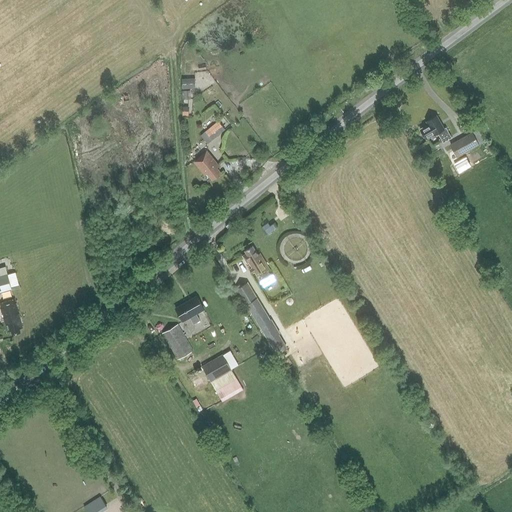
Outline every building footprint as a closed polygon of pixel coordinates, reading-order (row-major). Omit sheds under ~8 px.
[(182,89),(195,88),(194,79),(182,79),(182,89)] [(444,129),(436,115),(426,121),(428,124),(420,129),(426,139),(437,133),(442,143),(451,138),(445,128),(444,129)] [(200,135),(208,144),(225,129),(218,121),(200,135)] [(456,157),(479,145),(478,144),(483,142),(477,130),(450,145),(456,157)] [(207,172),(213,179),(220,173),(216,168),(219,165),(207,151),(194,162),(204,174),(207,172)] [(466,158),(454,164),(458,173),(470,166),(466,158)] [(247,261),(255,275),(258,273),(261,278),(260,281),(263,285),(266,286),(274,281),(275,278),(272,274),(270,273),(259,254),(257,255),(252,246),(244,250),(245,253),(242,255),(246,262),(247,261)] [(0,276),(0,292),(11,289),(12,291),(20,288),(19,284),(11,287),(7,274),(0,276)] [(276,354),(287,348),(278,334),(280,333),(248,282),(236,289),(276,354)] [(196,314),(203,310),(196,296),(175,308),(183,321),(189,318),(193,324),(199,321),(196,314)] [(2,308),(3,313),(2,314),(7,331),(11,330),(12,334),(20,332),(19,329),(22,328),(14,300),(0,302),(0,305),(1,309),(2,308)] [(178,360),(193,351),(178,325),(163,333),(178,360)] [(223,354),(202,366),(221,399),(242,387),(232,370),(231,369),(238,365),(229,351),(223,354)] [(103,501),(100,497),(84,507),(87,511),(95,511),(105,505),(103,501)]
